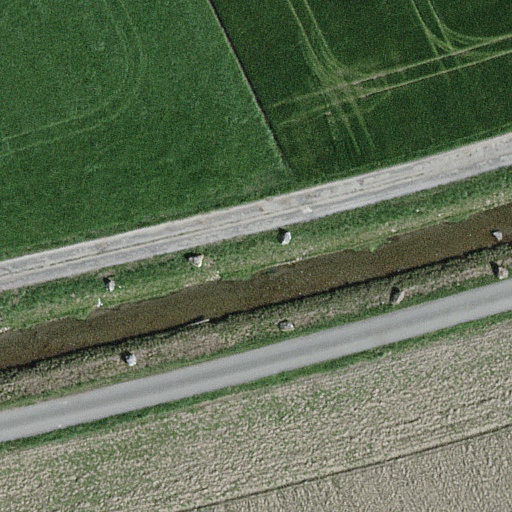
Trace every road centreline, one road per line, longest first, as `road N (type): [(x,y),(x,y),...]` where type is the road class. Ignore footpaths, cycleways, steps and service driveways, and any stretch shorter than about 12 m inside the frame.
road 1 (unclassified): [(511,294),(0,428)]
road 2 (track): [(0,277),(511,148)]
